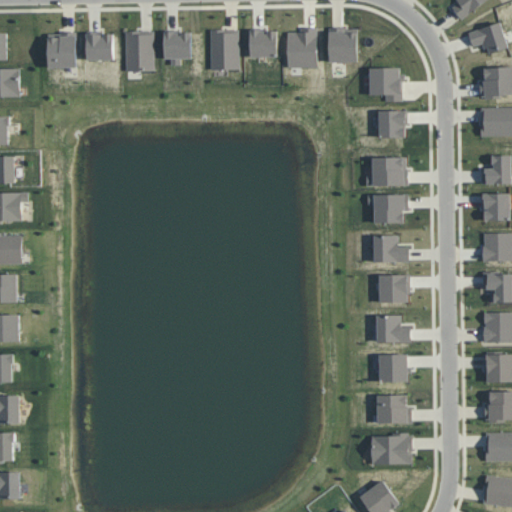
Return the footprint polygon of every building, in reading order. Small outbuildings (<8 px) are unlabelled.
[(485,0),(462,18),(452,5),(459,1),(458,0),(485,0)] [(509,46),(490,52),(489,47),(485,47),(483,42),(473,45),(469,31),(501,21),(509,46)] [(318,26),(318,65),(289,66),(288,31),(302,30),(301,26),(318,26)] [(359,27),(359,60),(331,60),(330,27),(347,26),(346,32),(348,32),(348,28),(359,27)] [(278,30),(278,55),(252,55),(251,29),(251,28),(266,27),(266,33),(268,33),(268,29),(278,30)] [(240,29),(240,68),(212,68),(211,28),(226,28),(240,29)] [(155,29),(155,69),(127,69),(127,30),(145,30),(155,29)] [(192,31),(192,57),(182,57),(181,63),(173,64),(172,57),(166,57),(165,29),(181,29),(180,34),(182,34),(182,31),(192,31)] [(77,30),(78,66),(49,66),(49,32),(61,32),(61,30),(63,30),(77,30)] [(114,32),(115,58),(88,58),(87,31),(102,30),(103,36),(104,36),(104,32),(114,32)] [(0,31),(8,31),(8,58),(0,58),(0,31)] [(511,93),(501,94),(501,97),(486,98),(486,95),(482,95),(481,79),(482,78),(481,67),(511,65),(511,93)] [(401,66),(401,73),(406,73),(406,80),(403,80),(403,99),(387,100),(387,93),(371,93),(371,66),(401,66)] [(0,67),(21,67),(21,95),(0,95),(0,67)] [(511,106),(511,134),(482,135),(482,106),(511,106)] [(409,109),(409,124),(406,124),(406,136),(381,136),(380,109),(409,109)] [(0,115),(10,115),(11,124),(9,124),(9,143),(0,143),(0,115)] [(0,154),(15,154),(16,181),(0,181),(0,154)] [(511,154),(511,182),(482,182),(482,167),(491,167),(491,154),(511,154)] [(407,155),(407,168),(409,168),(409,184),(367,185),(366,174),(373,174),(373,156),(407,155)] [(0,191),(29,191),(29,200),(23,201),(23,219),(2,219),(2,222),(0,222),(0,191)] [(511,192),(511,218),(486,219),(485,209),(489,209),(489,207),(485,207),(485,202),(484,202),(484,192),(511,192)] [(410,193),(410,209),(404,209),(405,221),(376,221),(375,203),(369,203),(369,193),(410,193)] [(23,234),(23,262),(0,262),(0,231),(2,231),(2,234),(23,234)] [(511,231),(511,259),(484,260),(484,244),(485,244),(485,232),(511,231)] [(410,245),(410,260),(375,260),(375,234),(399,234),(399,245),(410,245)] [(511,273),(511,300),(491,301),(491,288),(484,288),(483,270),(500,270),(500,273),(511,273)] [(0,272),(18,272),(18,300),(0,300),(0,272)] [(411,273),(411,292),(408,292),(409,300),(381,300),(381,273),(411,273)] [(511,310),(511,340),(485,340),(485,325),(486,325),(487,321),(485,321),(485,310),(511,310)] [(0,313),(20,313),(21,340),(0,340),(0,313)] [(411,325),(412,340),(379,341),(378,314),(402,314),(402,325),(411,325)] [(511,352),(511,380),(488,381),(488,351),(503,350),(503,353),(511,352)] [(0,352),(15,352),(15,362),(13,362),(14,380),(0,380),(0,352)] [(408,352),(409,366),(413,366),(413,371),(409,371),(409,380),(381,381),(380,353),(408,352)] [(511,390),(511,418),(505,418),(505,420),(490,421),(490,418),(486,418),(486,402),(488,402),(488,390),(511,390)] [(0,393),(20,394),(20,422),(0,422),(0,393)] [(413,405),(413,421),(379,421),(379,394),(407,393),(408,405),(413,405)] [(0,430),(16,430),(16,440),(14,440),(14,459),(3,459),(2,462),(0,462),(0,430)] [(511,430),(511,459),(486,459),(487,431),(511,430)] [(413,434),(413,450),(412,450),(413,462),(373,462),(372,434),(394,435),(394,431),(410,431),(410,434),(413,434)] [(0,470),(21,470),(21,497),(0,497),(0,470)] [(511,476),(511,505),(484,501),(488,473),(511,476)] [(401,502),(391,509),(392,511),(373,511),(361,495),(384,479),(401,502)]
